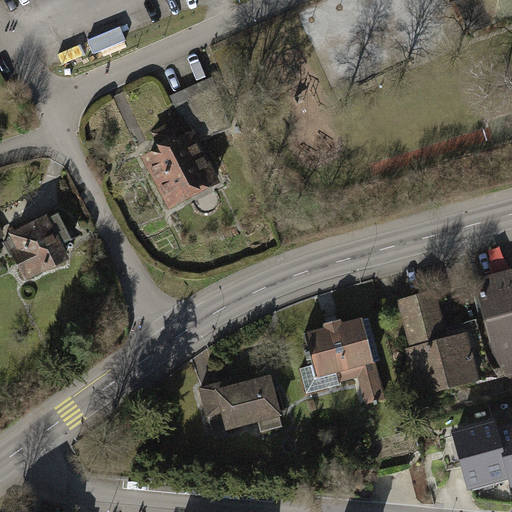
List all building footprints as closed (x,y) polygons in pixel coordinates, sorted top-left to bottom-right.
[(511,0),(456,0),(472,33),(511,15),(511,0)] [(182,127),(134,147),(157,203),(205,184),(182,127)] [(50,205),(7,226),(31,275),(74,254),(50,205)] [(511,379),(511,265),(476,275),(504,381),(511,379)] [(435,297),(403,306),(423,383),(477,369),(466,328),(445,333),(435,297)] [(360,316),(305,331),(318,380),(374,365),(360,316)] [(262,373),(207,389),(220,433),(274,418),(262,373)] [(496,425),(455,436),(468,485),(509,474),(498,433),(496,425)] [(511,429),(498,433),(509,474),(511,482),(511,429)]
